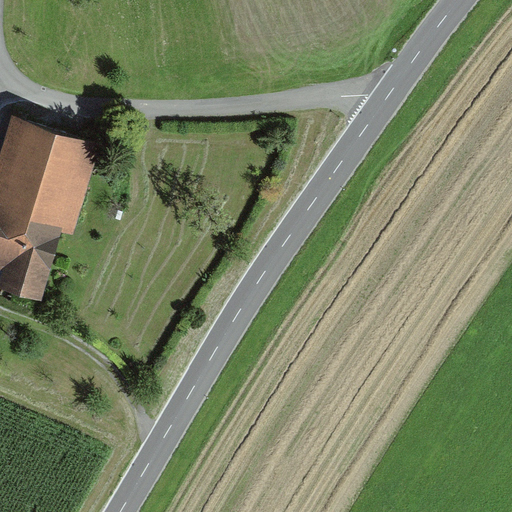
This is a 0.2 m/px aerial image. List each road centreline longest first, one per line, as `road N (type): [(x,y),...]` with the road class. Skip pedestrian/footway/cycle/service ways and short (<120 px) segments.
road 1 (tertiary): [(120,511),(259,281),(386,97)]
road 2 (unclassified): [(0,67),(17,92),(117,111),(386,97)]
road 3 (track): [(0,310),(47,327),(102,362),(137,404),(156,450)]
road 4 (tertiary): [(386,97),(459,0)]
